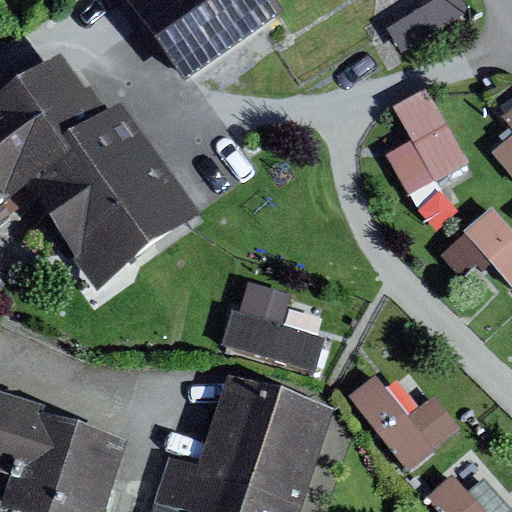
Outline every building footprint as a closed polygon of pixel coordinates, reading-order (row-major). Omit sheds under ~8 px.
[(127,0),(186,82),(287,9),(280,0),(127,0)] [(418,51),(477,12),(468,0),(444,0),(402,27),(418,51)] [(100,117),(59,59),(0,99),(0,227),(41,198),(102,284),(199,216),(198,215),(171,179),(119,103),(100,117)] [(465,163),(424,92),(394,109),(414,143),(388,157),(409,194),(465,163)] [(511,111),(505,118),(511,126),(511,141),(497,154),(511,172),(511,111)] [(511,234),(492,211),(439,256),(464,286),(493,262),(511,283),(511,234)] [(290,299),(251,286),(241,316),(235,314),(224,346),(312,375),(323,342),(281,328),(290,299)] [(377,380),(352,400),(408,471),(459,430),(434,399),(409,420),(377,380)] [(300,511),(333,414),(232,381),(203,469),(170,458),(152,511),(300,511)] [(0,407),(0,511),(101,511),(122,445),(0,407)] [(469,499),(451,479),(426,502),(435,511),(509,511),(485,485),(469,499)]
